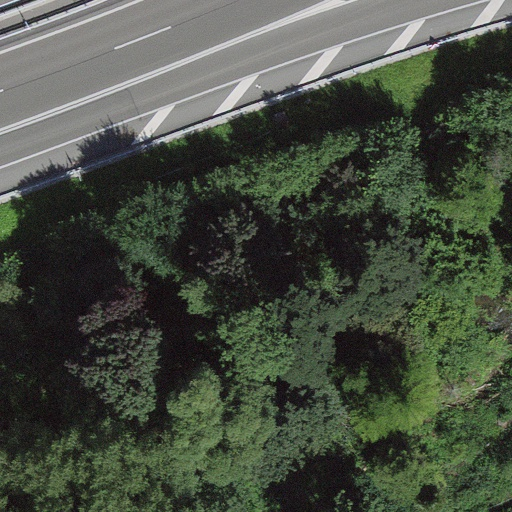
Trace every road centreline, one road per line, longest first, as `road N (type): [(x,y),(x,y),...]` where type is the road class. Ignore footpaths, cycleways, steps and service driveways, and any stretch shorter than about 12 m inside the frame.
road 1 (motorway): [(0,153),(444,0)]
road 2 (motorway): [(0,89),(238,0)]
